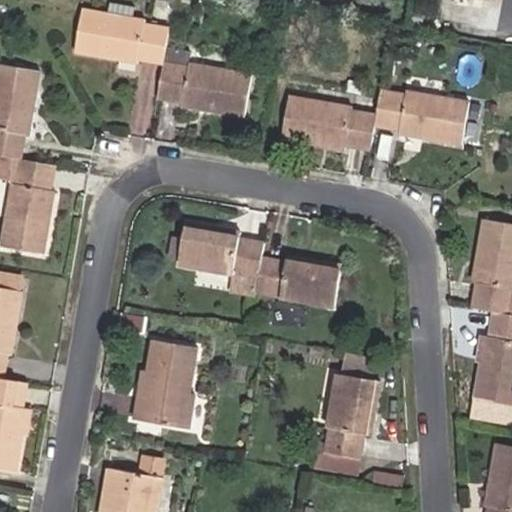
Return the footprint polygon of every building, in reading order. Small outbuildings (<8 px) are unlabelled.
[(163,62),(165,48),(168,29),(144,24),(145,21),(83,9),(75,50),(138,62),(138,58),(163,62)] [(189,63),(190,53),(165,48),(163,62),(188,67),(189,63)] [(189,63),(188,67),(163,62),(157,97),(182,102),(181,105),(244,117),(252,75),(189,63)] [(0,154),(20,158),(25,134),(28,135),(39,72),(0,64),(0,154)] [(406,92),(405,96),(381,92),(376,117),(375,124),(399,129),(398,133),(462,144),(469,103),(406,92)] [(345,150),(346,145),(370,150),(375,124),(376,117),(351,112),(352,108),(289,96),(282,138),(345,150)] [(53,190),(50,189),(54,164),(20,158),(0,154),(0,177),(13,180),(1,245),(42,253),(53,190)] [(472,282),(476,282),(471,308),(495,311),(511,314),(511,296),(508,296),(510,288),(511,288),(511,224),(483,219),(472,282)] [(233,275),(234,272),(259,277),(263,257),(265,243),(238,238),(240,233),(185,222),(177,264),(233,275)] [(287,255),(286,262),(263,257),(259,277),(256,292),(335,307),(341,266),(287,255)] [(24,277),(0,272),(0,286),(21,291),(24,277)] [(0,377),(2,378),(7,353),(10,353),(21,291),(0,286),(0,377)] [(511,314),(495,311),(490,336),(486,335),(475,397),(511,405),(511,314)] [(148,371),(144,398),(138,396),(134,418),(189,428),(195,394),(189,393),(197,347),(154,340),(148,371)] [(148,371),(142,370),(138,396),(144,398),(148,371)] [(313,451),(310,467),(328,471),(331,454),(357,459),(359,459),(363,435),(366,436),(375,380),(337,373),(323,452),(313,451)] [(26,409),(23,409),(28,383),(2,378),(0,377),(0,468),(15,471),(21,436),(26,409)] [(193,430),(206,431),(208,398),(196,397),(193,430)] [(29,437),(33,410),(26,409),(21,436),(29,437)] [(487,507),(490,507),(489,511),(511,511),(511,446),(498,444),(487,507)] [(328,471),(354,475),(357,459),(331,454),(328,471)] [(165,462),(143,458),(140,475),(162,480),(165,462)] [(103,496),(110,497),(107,511),(151,511),(156,511),(162,480),(140,475),(107,469),(103,496)] [(103,496),(99,511),(107,511),(110,497),(103,496)]
